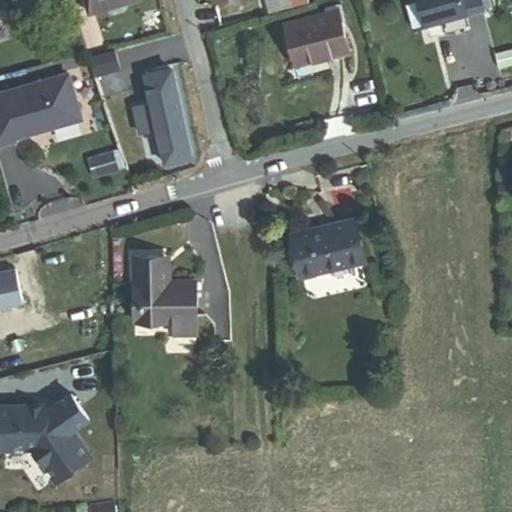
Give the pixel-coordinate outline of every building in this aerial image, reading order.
[(85,0),(90,15),(134,0),(85,0)] [(266,15),(309,3),(308,0),(272,0),(262,3),(266,15)] [(425,26),(484,10),(483,9),(480,0),(418,0),(419,2),(425,24),(425,26)] [(491,7),(489,0),(480,0),(483,9),(491,7)] [(425,24),(419,2),(407,6),(413,28),(425,24)] [(329,21),(341,18),(337,6),(326,9),(327,13),(329,21)] [(350,51),(341,18),(329,21),(327,13),(286,25),(296,65),(350,51)] [(165,163),(191,157),(172,71),(145,77),(165,163)] [(0,94),(0,145),(84,122),(69,77),(0,94)] [(116,199),(135,194),(129,178),(112,183),(116,199)] [(366,261),(356,219),(294,234),(304,276),(366,261)] [(197,333),(195,282),(171,283),(170,257),(135,258),(136,321),(174,320),(175,334),(197,333)] [(0,307),(22,303),(16,270),(0,273),(0,307)] [(41,445),(59,484),(99,458),(78,434),(92,418),(70,394),(48,410),(1,404),(1,453),(41,445)]
